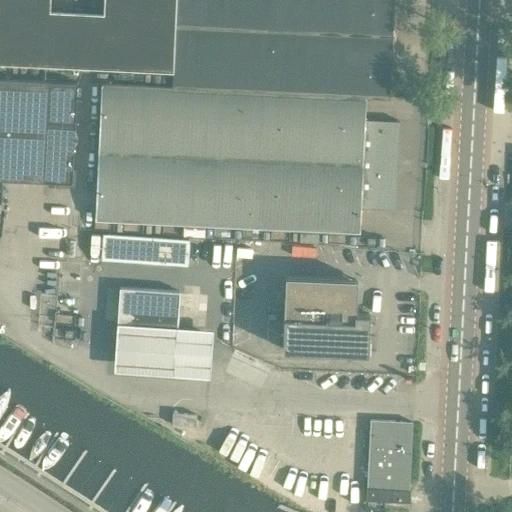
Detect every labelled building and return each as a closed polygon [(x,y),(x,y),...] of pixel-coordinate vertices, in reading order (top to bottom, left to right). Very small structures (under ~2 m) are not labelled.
[(0,0),(0,63),(46,65),(49,0),(0,0)] [(172,71),(171,87),(364,96),(388,98),(392,0),(103,0),(100,68),(172,71)] [(0,79),(0,179),(43,182),(70,183),(73,123),(75,83),(0,79)] [(364,96),(171,87),(100,84),(94,220),(358,231),(359,208),(393,209),(397,121),(363,120),(364,96)] [(188,241),(103,235),(101,262),(186,268),(188,241)] [(282,334),(281,349),(358,352),(358,353),(367,353),(368,313),(360,313),(360,312),(355,312),(355,306),(354,306),(355,279),(285,277),(284,304),(283,304),(282,334)] [(118,288),(115,325),(175,329),(178,292),(118,288)] [(115,361),(114,373),(208,380),(209,367),(212,333),(117,327),(115,361)] [(173,413),(172,425),(187,426),(186,438),(195,439),(196,415),(173,413)] [(411,422),(369,420),(364,500),(408,503),(409,491),(407,491),(411,422)]
